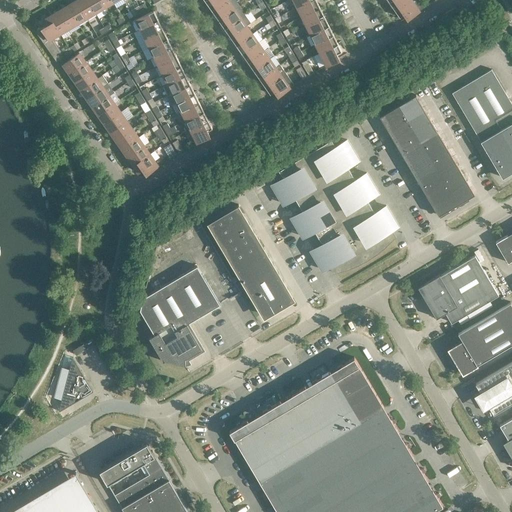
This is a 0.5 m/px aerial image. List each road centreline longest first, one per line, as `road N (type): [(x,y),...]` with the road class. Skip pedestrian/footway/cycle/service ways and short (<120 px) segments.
road 1 (residential): [(130,188),(451,0)]
road 2 (unclassified): [(374,292),(500,511)]
road 3 (unclassified): [(374,292),(162,414)]
road 4 (residential): [(130,188),(0,11)]
road 5 (unclassified): [(162,414),(103,409),(0,470)]
road 6 (unclassified): [(511,209),(374,292)]
road 7 (unknown): [(428,259),(365,149)]
